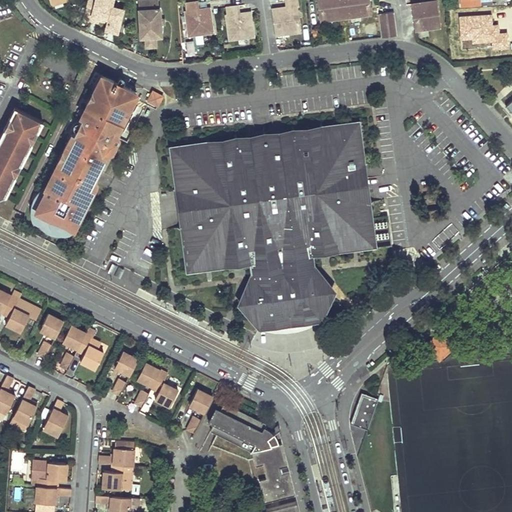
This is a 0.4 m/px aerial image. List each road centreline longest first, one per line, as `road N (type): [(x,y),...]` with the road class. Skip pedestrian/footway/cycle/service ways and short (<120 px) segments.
road 1 (tertiary): [(0,256),(236,374),(287,408)]
road 2 (residential): [(511,144),(425,55),(388,44),(271,60)]
road 3 (residential): [(271,60),(151,72),(71,36),(27,0)]
road 4 (residential): [(81,511),(82,401),(0,357)]
road 5 (tertiary): [(353,511),(320,386)]
road 6 (tertiary): [(414,303),(511,218)]
road 7 (tertiary): [(320,386),(337,382),(414,303)]
road 8 (tertiary): [(414,303),(332,363),(320,386)]
